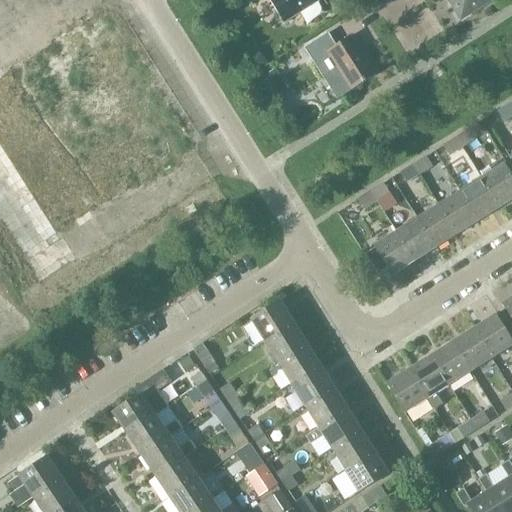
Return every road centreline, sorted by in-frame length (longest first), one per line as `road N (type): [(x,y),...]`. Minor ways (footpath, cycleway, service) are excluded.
road 1 (unclassified): [(0,456),(307,250)]
road 2 (unclassified): [(307,250),(149,0)]
road 3 (residential): [(365,340),(511,248)]
